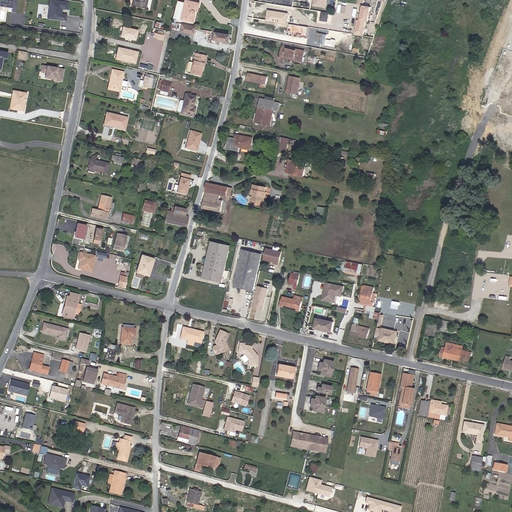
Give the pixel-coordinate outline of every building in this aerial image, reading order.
[(0,0),(0,6),(9,7),(8,11),(17,12),(18,0),(0,0)] [(59,0),(50,0),(48,18),(67,21),(68,14),(63,13),(64,9),(69,9),(70,2),(59,0)] [(190,0),(183,0),(184,1),(196,4),(195,8),(198,9),(199,2),(190,0)] [(196,4),(184,1),(180,18),(193,21),(195,15),(193,15),(195,12),(194,8),(195,8),(196,4)] [(367,6),(360,5),(357,20),(365,21),(367,6)] [(364,21),(357,20),(354,34),(362,36),(364,21)] [(193,33),(195,26),(181,24),(180,31),(193,33)] [(136,29),(121,27),(119,36),(134,39),(136,29)] [(226,42),(227,35),(214,32),(212,40),(226,42)] [(325,44),(327,34),(318,33),(318,38),(321,39),(320,43),(325,44)] [(118,47),(116,57),(133,61),(136,51),(118,47)] [(297,51),(282,48),(280,57),(285,58),(285,57),(295,58),(295,59),(303,61),(305,50),(297,48),(297,51)] [(18,53),(16,63),(24,64),(26,54),(18,53)] [(200,76),(202,67),(204,61),(205,62),(207,56),(197,54),(197,57),(195,57),(194,57),(193,62),(190,61),(189,62),(188,62),(187,70),(187,71),(191,72),(190,73),(200,76)] [(318,63),(318,55),(310,55),(309,63),(318,63)] [(367,74),(368,66),(360,65),(359,73),(367,74)] [(41,75),(46,76),(51,77),(50,82),(61,85),(64,74),(42,69),(41,75)] [(119,92),(123,73),(112,70),(107,89),(119,92)] [(152,78),(150,88),(153,89),(156,76),(145,73),(145,76),(152,78)] [(268,76),(248,73),(247,80),(266,84),(268,76)] [(147,88),(150,88),(152,78),(145,76),(144,81),(140,80),(139,85),(142,86),(142,88),(147,90),(147,88)] [(290,87),(288,92),(296,94),(300,78),(290,76),(288,86),(290,87)] [(163,80),(161,90),(168,91),(171,81),(163,80)] [(25,91),(13,89),(9,107),(18,109),(22,107),(23,101),(22,100),(23,97),(24,96),(25,91)] [(28,92),(25,91),(24,96),(23,97),(22,100),(23,101),(22,107),(18,109),(24,110),(28,92)] [(192,107),(195,97),(186,94),(182,113),(194,115),(195,108),(192,107)] [(280,102),(261,98),(255,121),(270,124),(273,109),(278,110),(280,102)] [(124,130),(127,118),(107,113),(104,125),(124,130)] [(188,132),(183,149),(195,152),(197,144),(196,143),(197,142),(198,141),(199,135),(188,132)] [(253,137),(238,134),(237,138),(236,138),(228,136),(227,144),(234,146),(240,147),(250,149),(253,137)] [(288,151),(291,138),(284,137),(282,150),(288,151)] [(88,169),(94,170),(106,173),(108,163),(95,160),(96,156),(92,155),(90,159),(88,168),(88,169)] [(138,168),(139,161),(133,160),(131,167),(138,168)] [(306,163),(289,160),(287,172),(304,176),(306,163)] [(188,175),(179,173),(174,191),(183,193),(185,188),(183,187),(184,186),(185,186),(188,175)] [(220,194),(226,196),(228,187),(208,182),(205,191),(220,194)] [(263,202),(263,201),(265,195),(266,191),(265,191),(266,186),(254,183),(251,200),(263,202)] [(220,194),(205,191),(201,207),(219,212),(222,200),(219,199),(220,194)] [(108,213),(111,198),(101,195),(97,210),(92,209),(91,215),(106,219),(108,213)] [(155,202),(144,200),(143,206),(153,209),(155,202)] [(185,226),(187,217),(183,216),(185,209),(174,206),(173,212),(166,211),(164,221),(185,226)] [(141,225),(150,226),(152,212),(143,211),(141,225)] [(134,217),(124,214),(122,221),(133,223),(134,217)] [(83,240),(86,227),(77,224),(74,238),(83,240)] [(96,229),(93,243),(99,244),(102,230),(96,229)] [(117,233),(115,245),(124,247),(126,235),(117,233)] [(207,262),(226,266),(230,245),(211,240),(207,262)] [(281,252),(266,248),(264,259),(275,261),(274,263),(278,264),(281,252)] [(253,290),(262,253),(243,249),(234,286),(253,290)] [(82,261),(80,269),(91,272),(95,256),(82,253),(80,261),(82,261)] [(148,276),(153,259),(141,255),(136,272),(148,276)] [(357,272),(359,263),(347,260),(345,270),(357,272)] [(222,282),(226,266),(207,262),(203,277),(222,282)] [(297,284),(298,280),(299,274),(292,273),(290,283),(297,284)] [(334,301),(335,294),(341,295),(343,286),(325,282),(324,289),(327,290),(325,299),(334,301)] [(266,311),(270,287),(258,284),(254,308),(266,311)] [(364,285),(361,299),(368,300),(366,310),(374,312),(375,306),(373,305),(374,302),(371,301),(372,296),(374,287),(364,285)] [(78,295),(70,293),(69,296),(66,296),(61,315),(71,317),(73,312),(76,303),(78,295)] [(283,296),(281,304),(296,308),(295,310),(299,311),(302,297),(295,295),(294,299),(283,296)] [(359,318),(355,317),(351,332),(367,336),(369,328),(358,325),(359,318)] [(332,331),(334,321),(318,318),(316,328),(332,331)] [(64,339),(66,329),(43,323),(42,331),(58,335),(57,337),(64,339)] [(122,323),(120,342),(129,343),(130,336),(133,336),(134,328),(127,327),(127,324),(122,323)] [(202,332),(182,327),(179,337),(187,339),(186,343),(193,345),(194,341),(199,342),(202,332)] [(394,342),(396,334),(394,333),(394,331),(381,328),(378,339),(385,340),(385,341),(388,341),(394,342)] [(213,347),(216,355),(228,350),(225,344),(224,343),(228,334),(219,330),(216,337),(217,339),(216,341),(215,342),(216,346),(213,347)] [(89,335),(79,332),(75,348),(85,351),(89,335)] [(242,343),(238,343),(236,353),(243,354),(248,358),(249,364),(258,362),(256,356),(251,348),(250,349),(247,348),(248,346),(242,345),(242,343)] [(463,350),(447,347),(447,348),(446,350),(442,349),(440,356),(465,362),(465,360),(467,351),(463,350)] [(112,360),(115,350),(107,348),(104,358),(112,360)] [(42,354),(34,352),(29,369),(45,373),(47,367),(39,365),(42,354)] [(66,371),(68,361),(62,360),(59,370),(66,371)] [(328,378),(330,370),(332,363),(322,360),(321,364),(318,363),(317,367),(316,371),(319,372),(319,375),(328,378)] [(291,378),(293,367),(278,364),(275,375),(291,378)] [(97,369),(88,367),(84,380),(93,383),(97,369)] [(350,394),(356,369),(349,368),(343,392),(350,394)] [(380,375),(369,372),(365,391),(369,392),(369,394),(374,395),(375,391),(377,391),(380,375)] [(122,387),(126,375),(118,373),(117,377),(103,373),(101,383),(113,387),(114,384),(122,387)] [(401,373),(399,387),(400,387),(403,388),(400,403),(409,404),(409,405),(413,388),(410,387),(412,375),(401,373)] [(28,396),(31,384),(11,379),(8,390),(28,396)] [(193,383),(190,392),(192,393),(190,399),(193,404),(199,406),(198,407),(202,408),(204,401),(200,400),(205,387),(193,383)] [(328,395),(330,388),(320,385),(319,389),(316,388),(315,392),(328,395)] [(403,388),(400,387),(397,404),(399,404),(398,406),(408,408),(409,404),(400,403),(403,388)] [(239,393),(234,391),(230,401),(245,406),(248,396),(241,394),(240,394),(239,394),(239,393)] [(190,392),(187,404),(198,407),(199,406),(193,404),(190,399),(192,393),(190,392)] [(320,414),(321,406),(323,399),(314,397),(313,400),(309,399),(308,403),(307,407),(311,408),(310,411),(320,414)] [(444,415),(445,413),(446,407),(446,405),(439,403),(440,401),(431,399),(431,401),(421,398),(418,414),(438,418),(439,414),(444,415)] [(120,421),(130,423),(133,408),(116,403),(114,412),(122,414),(120,421)] [(370,405),(368,416),(382,419),(384,408),(370,405)] [(31,429),(34,415),(25,413),(22,428),(31,429)] [(227,417),(223,429),(232,432),(233,429),(241,431),(243,422),(227,417)] [(72,429),(81,432),(83,423),(74,421),(72,429)] [(483,425),(464,421),(462,431),(476,434),(475,441),(479,441),(483,425)] [(506,428),(495,426),(493,435),(508,437),(511,438),(511,426),(506,425),(506,428)] [(198,444),(201,431),(198,431),(180,426),(177,438),(195,443),(198,444)] [(289,446),(294,447),(295,444),(302,446),(301,448),(310,450),(311,447),(318,449),(318,451),(323,452),(325,438),(292,432),(289,446)] [(119,442),(117,448),(119,449),(117,458),(127,460),(130,447),(128,446),(129,444),(131,437),(124,435),(123,439),(122,443),(121,443),(119,442)] [(374,457),(375,450),(374,448),(374,446),(376,446),(377,441),(360,437),(358,447),(366,448),(364,455),(374,457)] [(31,450),(39,452),(41,445),(33,443),(31,450)] [(8,452),(9,446),(4,445),(4,446),(0,445),(0,453),(2,454),(3,451),(8,452)] [(213,466),(217,467),(220,458),(198,452),(194,468),(199,470),(202,465),(213,467),(213,466)] [(46,455),(44,464),(48,465),(48,467),(59,470),(59,467),(62,468),(64,459),(46,455)] [(469,467),(480,470),(482,457),(472,455),(469,467)] [(506,465),(494,463),(492,471),(505,473),(506,465)] [(317,465),(310,464),(308,473),(315,474),(317,465)] [(120,494),(125,473),(114,471),(113,474),(109,474),(107,483),(111,483),(110,492),(120,494)] [(301,474),(290,472),(288,486),(299,488),(301,474)] [(85,476),(77,474),(74,485),(87,488),(90,478),(85,477),(85,476)] [(322,484),(323,480),(310,476),(306,490),(331,497),(333,487),(322,484)] [(190,489),(185,506),(203,510),(204,506),(197,505),(200,492),(190,489)] [(75,494),(52,490),(51,495),(53,496),(55,497),(53,505),(64,507),(65,503),(64,503),(64,500),(73,502),(75,494)] [(375,511),(401,511),(403,505),(368,496),(366,503),(371,504),(369,510),(375,511)]
